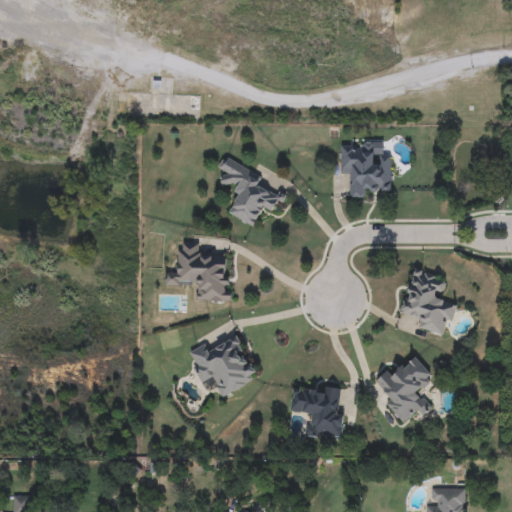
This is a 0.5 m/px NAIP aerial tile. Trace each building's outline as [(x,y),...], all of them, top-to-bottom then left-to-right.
[(371,198),(351,199),(351,176),(341,176),(340,144),(373,143),(374,155),(391,155),(391,189),(371,190),(371,198)] [(227,214),(239,191),(221,181),(225,173),(218,169),(225,157),(262,177),(257,186),(281,199),(274,213),(265,208),(254,228),(227,214)] [(232,302),(198,302),(198,285),(165,285),(165,274),(177,274),(177,244),(200,244),(200,255),(226,255),(226,275),(232,275),(232,302)] [(418,329),(421,319),(401,314),(413,270),(446,279),(439,301),(455,305),(446,337),(418,329)] [(202,386),(190,364),(195,361),(190,352),(205,344),(209,352),(239,336),(260,377),(221,397),(212,380),(202,386)] [(404,426),(373,383),(389,372),(392,376),(418,358),(434,380),(419,391),(431,407),(404,426)] [(338,413),(345,414),(342,440),(310,436),(312,415),(290,413),(293,389),(323,393),(323,387),(341,389),(338,413)] [(465,511),(425,511),(425,506),(435,506),(435,489),(465,489),(465,511)] [(13,511),(13,496),(26,496),(26,511),(13,511)]
